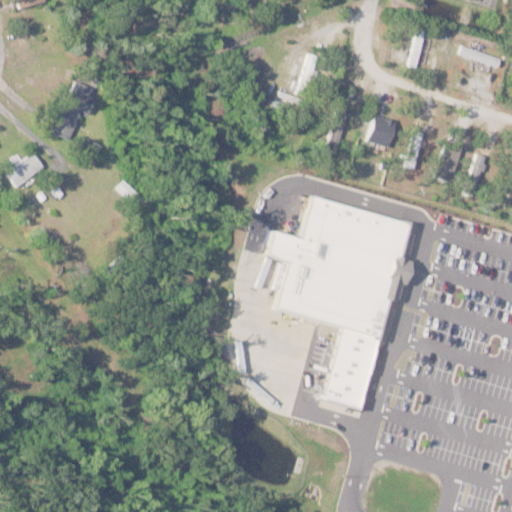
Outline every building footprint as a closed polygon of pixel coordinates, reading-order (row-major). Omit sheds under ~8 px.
[(8,0),(11,10),(39,3),(38,0),(8,0)] [(404,69),(411,70),(418,33),(412,32),(404,69)] [(455,53),(492,69),(495,63),(458,46),(455,53)] [(304,52),(314,55),(301,96),(292,93),(304,52)] [(47,134),(63,141),(84,90),(68,83),(47,134)] [(334,105),(345,109),(335,141),(324,138),(334,105)] [(369,113),(390,120),(382,146),(360,140),(369,113)] [(97,148),(79,139),(69,157),(87,167),(97,148)] [(440,141),(459,147),(448,182),(429,176),(440,141)] [(474,152),(484,155),(470,195),(460,192),(474,152)] [(39,169),(28,154),(1,175),(12,189),(39,169)] [(124,202),(131,194),(116,182),(110,190),(124,202)] [(303,192),(399,220),(400,217),(414,221),(402,261),(406,262),(401,279),(398,278),(380,340),(368,337),(364,336),(365,333),(335,324),(265,304),(278,258),(256,252),(264,227),(291,235),(303,192)] [(335,324),(315,392),(312,391),(311,394),(348,405),(368,337),(364,336),(365,333),(335,324)] [(511,377),(511,341),(495,363),(511,377)]
